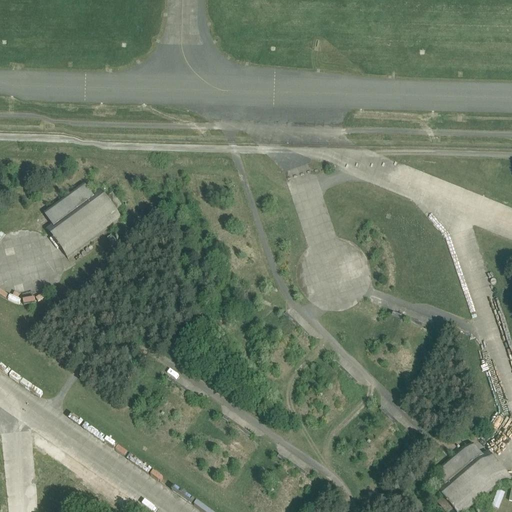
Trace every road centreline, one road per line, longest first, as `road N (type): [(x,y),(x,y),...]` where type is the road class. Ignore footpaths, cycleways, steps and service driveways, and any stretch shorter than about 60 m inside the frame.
road 1 (residential): [(0,144),(290,150)]
road 2 (residential): [(168,511),(0,394)]
road 3 (residential): [(511,391),(456,229),(461,204)]
